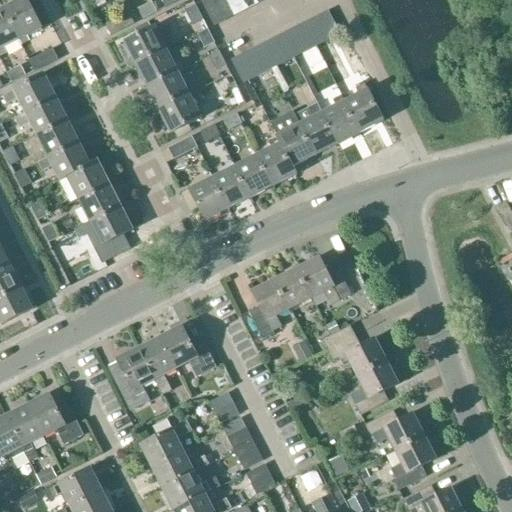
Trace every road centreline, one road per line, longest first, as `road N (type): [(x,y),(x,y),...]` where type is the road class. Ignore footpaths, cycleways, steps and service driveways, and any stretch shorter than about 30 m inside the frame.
road 1 (unclassified): [(502,511),(454,403),(399,185)]
road 2 (residential): [(190,274),(55,0)]
road 3 (unclassified): [(190,274),(399,185)]
road 4 (unclassified): [(284,465),(190,274)]
road 5 (unclassified): [(50,348),(190,274)]
road 6 (residential): [(106,457),(50,348)]
